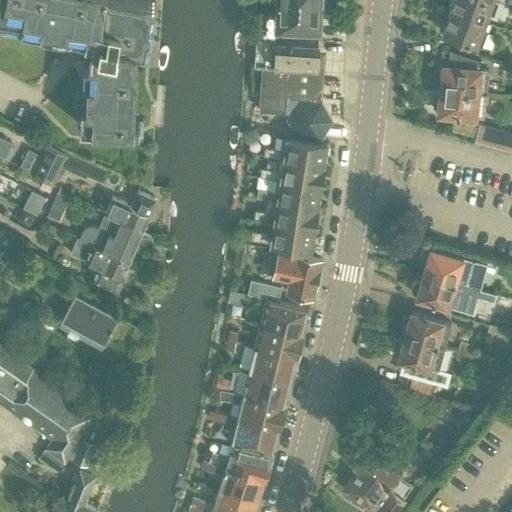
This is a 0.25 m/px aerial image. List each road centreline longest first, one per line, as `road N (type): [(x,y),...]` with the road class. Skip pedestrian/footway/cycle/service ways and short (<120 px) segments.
road 1 (secondary): [(294,511),(327,389),(359,187)]
road 2 (unknown): [(343,290),(507,339)]
road 3 (residential): [(359,187),(511,227)]
road 4 (residential): [(511,167),(366,129)]
road 5 (secondary): [(366,129),(384,0)]
